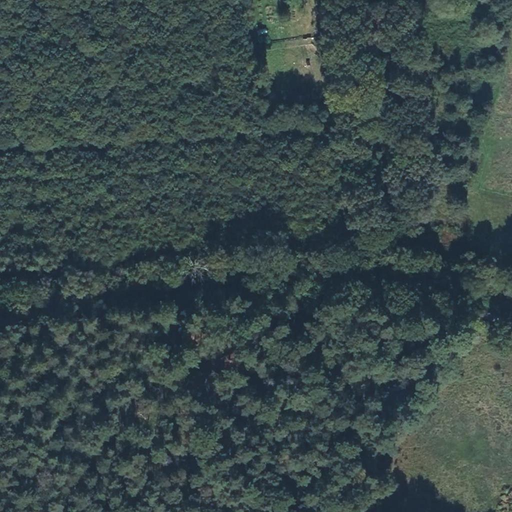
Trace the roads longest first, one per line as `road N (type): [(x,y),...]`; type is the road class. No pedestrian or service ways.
road 1 (track): [(0,313),(312,270),(390,284)]
road 2 (track): [(363,0),(390,284)]
road 3 (track): [(390,284),(511,325)]
